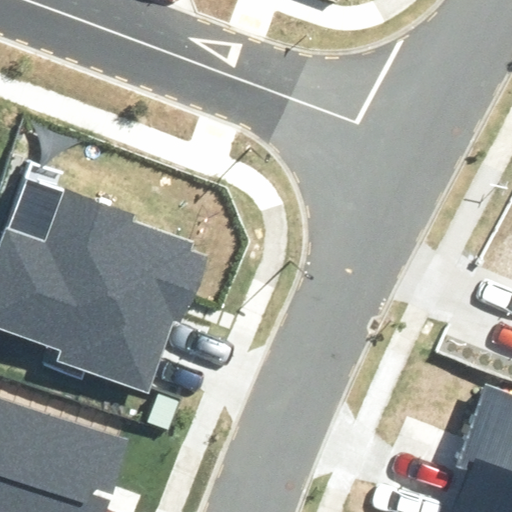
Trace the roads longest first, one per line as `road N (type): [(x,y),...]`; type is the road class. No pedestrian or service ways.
road 1 (residential): [(427,141),(14,0)]
road 2 (residential): [(427,141),(325,348),(259,511)]
road 3 (residential): [(510,0),(427,141)]
